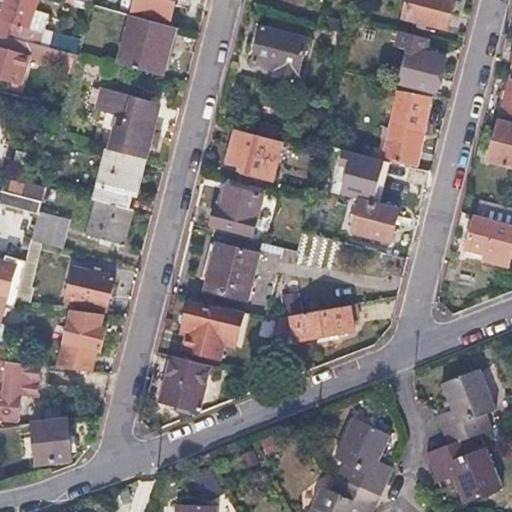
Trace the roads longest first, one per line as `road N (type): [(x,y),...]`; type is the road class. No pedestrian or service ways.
road 1 (residential): [(226,0),(109,465)]
road 2 (residential): [(492,0),(398,366)]
road 3 (residential): [(109,465),(398,366)]
road 4 (residential): [(405,363),(425,440),(394,511)]
